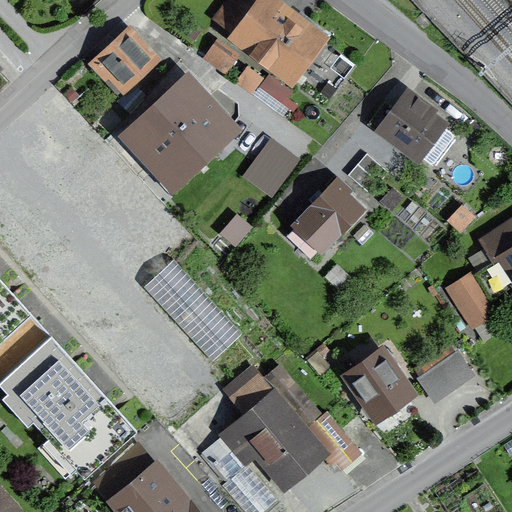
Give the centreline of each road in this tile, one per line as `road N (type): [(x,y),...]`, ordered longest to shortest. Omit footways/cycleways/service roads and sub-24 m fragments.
road 1 (unclassified): [(511,128),(349,0)]
road 2 (residential): [(0,121),(131,0)]
road 3 (unclassified): [(369,511),(511,418)]
